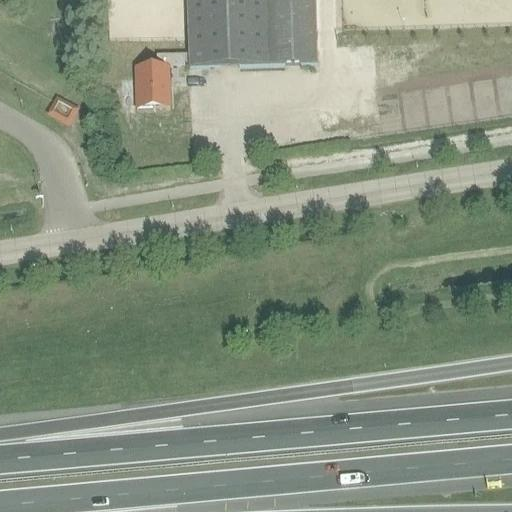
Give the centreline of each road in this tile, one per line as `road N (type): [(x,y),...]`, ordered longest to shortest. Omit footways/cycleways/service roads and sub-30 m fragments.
road 1 (motorway): [(511,364),(144,415),(0,448)]
road 2 (unclassified): [(0,248),(511,173)]
road 3 (motorway): [(511,411),(0,459)]
road 4 (motorway): [(0,506),(511,462)]
